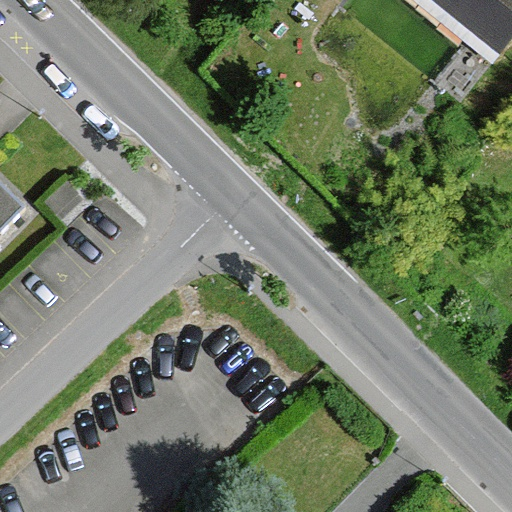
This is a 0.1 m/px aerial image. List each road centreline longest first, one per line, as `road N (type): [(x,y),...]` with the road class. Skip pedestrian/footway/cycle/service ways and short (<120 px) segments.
road 1 (secondary): [(233,195),(511,480)]
road 2 (residential): [(0,407),(233,195)]
road 3 (secondary): [(31,0),(233,195)]
